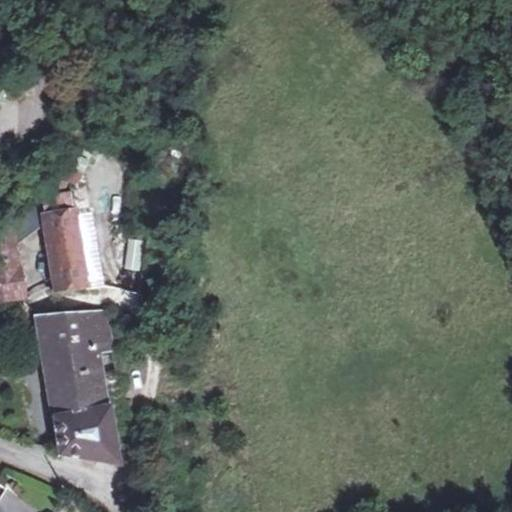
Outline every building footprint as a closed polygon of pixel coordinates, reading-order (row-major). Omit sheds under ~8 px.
[(99,290),(80,207),(76,190),(48,196),(48,199),(52,218),(66,294),(99,290)] [(48,199),(25,215),(31,232),(52,218),(48,199)] [(31,232),(25,215),(13,222),(0,235),(0,297),(2,305),(40,294),(20,239),(31,232)] [(125,268),(138,270),(142,241),(129,239),(125,268)] [(121,318),(61,329),(67,365),(61,367),(76,460),(133,465),(124,413),(117,414),(109,358),(127,354),(121,318)]
